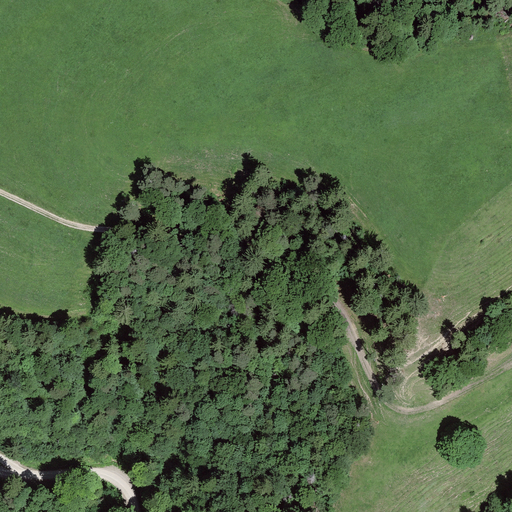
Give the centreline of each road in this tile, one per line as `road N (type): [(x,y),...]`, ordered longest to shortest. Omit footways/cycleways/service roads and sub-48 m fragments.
road 1 (track): [(0,192),(74,225),(206,228),(262,246),(338,304),(373,382),(395,408),(426,408),(511,363)]
road 2 (track): [(282,0),(316,26),(406,54)]
road 3 (track): [(28,473),(111,473),(129,490),(134,511)]
